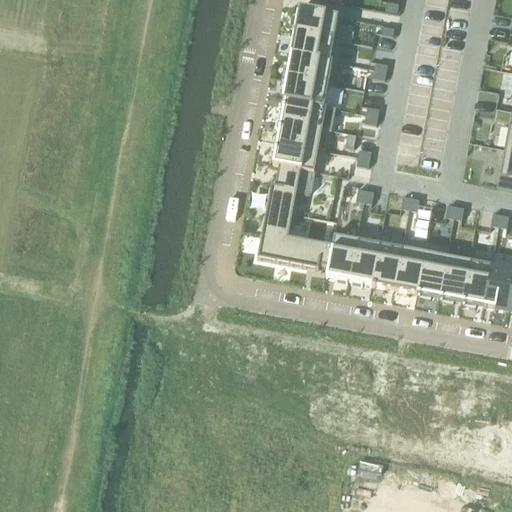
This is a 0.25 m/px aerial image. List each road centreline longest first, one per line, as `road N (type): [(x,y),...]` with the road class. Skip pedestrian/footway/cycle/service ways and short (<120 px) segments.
road 1 (residential): [(259,0),(203,297),(511,354)]
road 2 (residential): [(0,357),(19,368),(178,394),(294,370),(511,406)]
